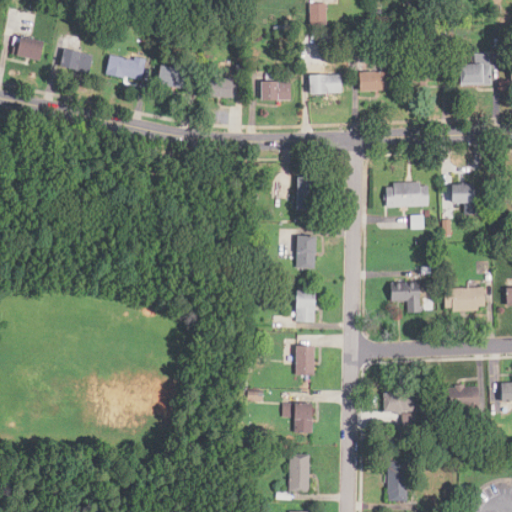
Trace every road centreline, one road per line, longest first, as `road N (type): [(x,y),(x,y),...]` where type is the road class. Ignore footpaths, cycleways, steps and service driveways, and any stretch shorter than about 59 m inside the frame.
road 1 (tertiary): [(511,133),(236,142),(0,98)]
road 2 (residential): [(356,139),(348,511)]
road 3 (residential): [(511,345),(352,352)]
